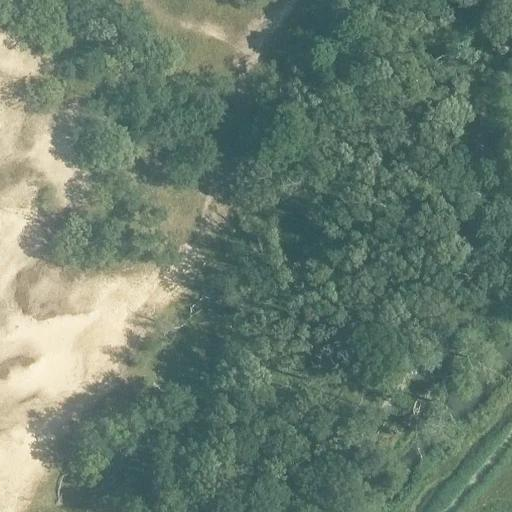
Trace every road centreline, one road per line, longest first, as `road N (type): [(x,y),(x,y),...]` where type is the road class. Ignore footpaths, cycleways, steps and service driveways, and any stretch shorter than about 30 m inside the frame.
road 1 (track): [(290,511),(407,339),(477,165),(511,29)]
road 2 (track): [(415,511),(511,400)]
